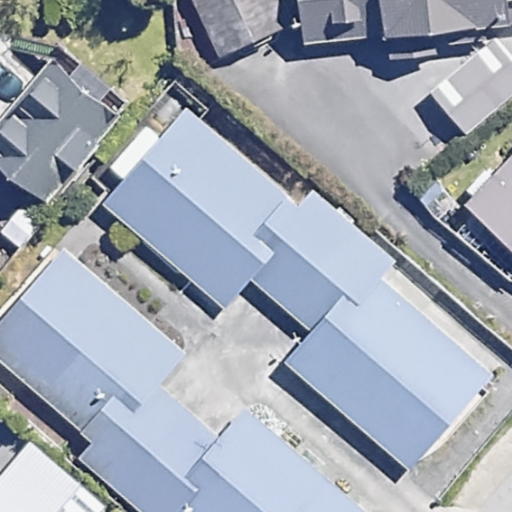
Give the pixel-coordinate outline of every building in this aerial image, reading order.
[(289,16),(280,0),(197,0),(225,51),(289,16)] [(301,0),(305,25),(320,23),(323,45),(390,36),(393,58),(438,51),(433,21),(502,11),(500,0),(301,0)] [(511,95),(511,61),(492,36),(425,89),(462,135),(511,95)] [(118,109),(74,72),(0,160),(45,197),(118,109)] [(295,208),(181,107),(101,197),(225,306),(251,275),(310,327),(284,356),(405,463),(487,370),(377,272),(386,262),(309,193),(295,208)] [(511,143),(462,194),(511,242),(511,143)] [(182,354),(64,243),(0,310),(0,361),(159,511),(172,511),(174,510),(176,511),(363,511),(247,403),(215,438),(155,382),(182,354)]
